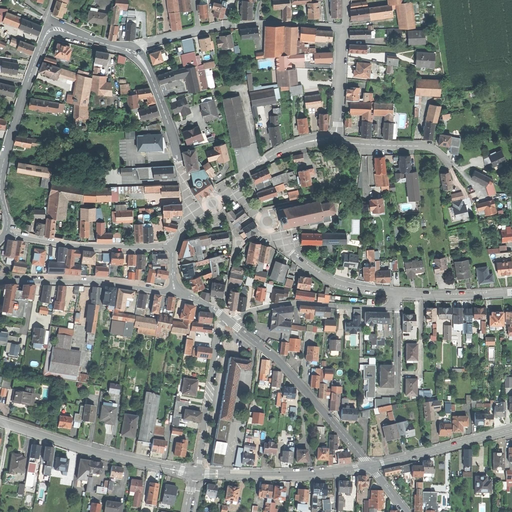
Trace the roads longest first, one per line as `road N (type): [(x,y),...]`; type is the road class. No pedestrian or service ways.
road 1 (residential): [(134,53),(154,39),(222,25),(343,28)]
road 2 (residential): [(4,233),(6,148),(50,29)]
road 3 (tertiary): [(0,421),(195,473)]
road 4 (residential): [(231,322),(278,359),(370,466)]
road 5 (residential): [(231,322),(249,310),(297,302),(384,308),(395,292)]
road 6 (tertiary): [(175,287),(0,277)]
road 7 (tertiary): [(195,473),(370,466)]
road 8 (residential): [(192,215),(169,127),(134,53)]
road 9 (residential): [(4,233),(61,244),(173,245)]
road 10 (tertiary): [(230,191),(309,268),(354,287)]
road 11 (residential): [(195,473),(225,318)]
road 12 (tertiary): [(511,428),(370,466)]
road 13 (residential): [(334,140),(426,145),(450,164)]
road 14 (residential): [(230,191),(283,149),(334,140)]
